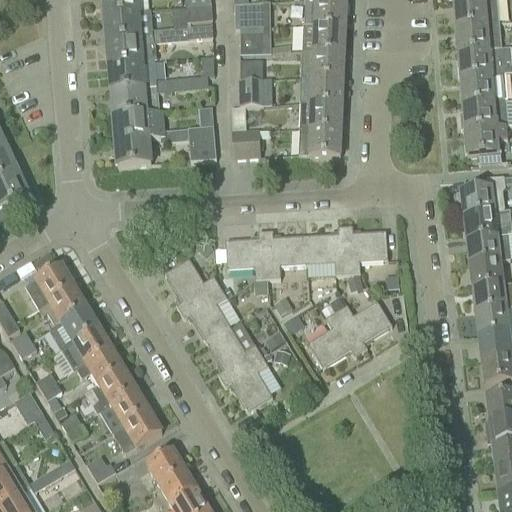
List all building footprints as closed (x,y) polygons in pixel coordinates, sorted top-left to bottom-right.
[(136,0),(102,0),(104,21),(138,18),(136,0)] [(209,0),(183,0),(185,14),(211,12),(209,0)] [(496,2),(484,3),(453,6),(455,32),(498,28),(496,2)] [(314,31),(346,33),(347,7),(305,5),(304,5),(303,31),(304,31),(314,31)] [(260,9),(249,10),(234,11),(234,36),(239,36),(261,35),(260,9)] [(212,27),(211,12),(185,14),(186,29),(212,27)] [(150,17),(138,18),(104,21),(106,46),(151,42),(152,48),(165,47),(164,35),(152,36),(150,17)] [(498,28),(455,32),(457,58),(500,54),(498,28)] [(212,31),(164,35),(165,47),(212,43),(212,31)] [(314,31),(304,31),(303,31),(302,57),(307,57),(345,59),(346,33),(314,31)] [(239,36),(239,55),(261,55),(261,35),(239,36)] [(151,42),(106,46),(108,71),(142,68),(153,67),(156,67),(155,51),(152,52),(152,48),(151,42)] [(500,54),(457,58),(459,84),(504,80),(502,54),(500,54)] [(307,57),(302,57),(301,83),(312,84),(344,85),(345,59),(307,57)] [(215,61),(200,62),(201,81),(216,80),(215,61)] [(142,68),(108,71),(110,97),(155,93),(156,99),(169,98),(168,86),(155,87),(153,67),(142,68)] [(262,68),(239,68),(239,86),(262,86),(262,68)] [(506,105),(504,80),(459,84),(462,110),(505,106),(505,105),(506,105)] [(207,83),(191,84),(168,86),(169,98),(208,95),(207,83)] [(312,84),(301,83),(300,109),(343,110),(344,85),(312,84)] [(262,86),(239,86),(239,112),(262,112),(262,107),(262,86)] [(155,93),(110,97),(112,122),(158,118),(156,99),(155,93)] [(505,106),(462,110),(462,119),(458,119),(460,136),(464,135),(506,132),(505,106)] [(300,109),(299,135),(342,136),(343,110),(300,109)] [(213,133),(211,113),(199,114),(200,134),(213,133)] [(158,118),(112,122),(114,147),(148,145),(160,144),(160,150),(174,149),(173,137),(159,138),(158,118)] [(506,132),(464,135),(466,162),(478,161),(479,171),(479,172),(500,171),(499,159),(501,159),(501,158),(499,158),(498,146),(507,146),(506,132)] [(213,133),(200,134),(173,137),(174,149),(189,147),(190,168),(216,166),(213,133)] [(342,136),(299,135),(298,161),(340,163),(342,136)] [(245,138),(246,165),(259,164),(257,137),(245,138)] [(246,165),(245,138),(232,139),(234,165),(246,165)] [(150,171),(148,145),(114,147),(117,173),(150,171)] [(0,185),(17,178),(6,155),(0,157),(0,185)] [(0,185),(0,214),(28,202),(17,178),(0,185)] [(504,194),(503,183),(485,184),(487,194),(460,198),(462,209),(458,210),(459,222),(463,222),(493,219),(504,217),(502,198),(504,194)] [(493,219),(463,222),(466,246),(511,241),(509,216),(504,217),(493,219)] [(352,233),(345,234),(348,281),(360,280),(359,268),(387,267),(385,238),(352,240),(352,233)] [(337,241),(305,243),(307,271),(334,270),(335,282),(348,281),(345,234),(337,234),(337,241)] [(267,285),(264,238),(257,239),(258,246),(225,247),(226,276),(254,274),(255,286),(267,285)] [(272,238),(264,238),(267,285),(280,285),(279,273),(307,271),(305,243),(273,245),(272,238)] [(511,241),(466,246),(469,270),(499,266),(497,252),(511,250),(511,241)] [(202,245),(195,254),(204,262),(212,254),(209,252),(205,248),(202,245)] [(48,260),(38,266),(45,277),(55,271),(48,260)] [(180,319),(220,294),(213,283),(203,290),(189,266),(164,280),(181,309),(176,312),(180,319)] [(499,266),(469,270),(472,294),(502,290),(499,266)] [(38,315),(73,293),(61,272),(25,294),(38,315)] [(359,281),(347,284),(351,298),(363,295),(359,281)] [(397,282),(385,282),(385,296),(398,295),(397,282)] [(267,286),(254,287),(254,299),(267,298),(267,286)] [(505,314),(502,290),(472,294),(475,318),(505,314)] [(54,333),(60,329),(86,314),(73,293),(38,315),(42,323),(46,320),(54,333)] [(220,294),(180,319),(183,325),(189,321),(206,349),(230,334),(216,311),(226,305),(220,294)] [(338,302),(329,308),(335,317),(344,311),(338,302)] [(285,303),(274,310),(280,321),(291,314),(285,303)] [(2,308),(0,308),(0,329),(4,336),(15,329),(2,308)] [(335,318),(360,359),(366,355),(363,349),(391,332),(377,308),(353,322),(346,312),(335,318)] [(329,310),(321,315),(325,324),(334,319),(329,310)] [(511,313),(505,314),(475,318),(478,342),(508,338),(511,337),(511,313)] [(86,314),(60,329),(73,350),(98,335),(86,314)] [(360,359),(335,318),(325,325),(331,335),(307,350),(322,374),(350,357),(353,363),(360,359)] [(296,322),(283,331),(289,341),(303,333),(296,322)] [(19,336),(15,329),(4,336),(8,343),(19,336)] [(245,358),(230,334),(206,349),(223,377),(217,380),(221,387),(261,362),(255,352),(245,358)] [(98,335),(73,350),(61,357),(74,378),(76,376),(111,355),(98,335)] [(16,356),(30,348),(25,338),(10,347),(16,356)] [(279,338),(264,347),(270,355),(284,346),(279,338)] [(508,338),(478,342),(481,366),(511,362),(508,338)] [(36,356),(30,348),(16,356),(21,365),(36,356)] [(123,376),(111,355),(76,376),(81,385),(90,379),(98,391),(123,376)] [(277,356),(273,367),(286,371),(290,360),(277,356)] [(0,357),(0,382),(1,383),(14,375),(6,361),(0,357)] [(268,373),(261,362),(221,387),(225,393),(230,390),(248,418),(272,404),(257,380),(268,373)] [(511,362),(481,366),(484,391),(511,387),(511,362),(511,363),(511,362)] [(123,376),(98,391),(91,396),(98,407),(93,413),(97,420),(110,412),(136,397),(123,376)] [(41,398),(55,389),(50,380),(35,389),(41,398)] [(61,398),(55,389),(41,398),(46,407),(61,398)] [(148,417),(136,397),(110,412),(123,433),(148,417)] [(27,432),(33,428),(43,422),(29,399),(13,409),(27,432)] [(511,399),(486,402),(489,427),(511,424),(511,399)] [(123,433),(112,440),(125,461),(161,439),(148,417),(123,433)] [(66,439),(80,430),(75,421),(61,430),(66,439)] [(51,436),(43,422),(33,428),(42,441),(51,436)] [(511,424),(489,427),(484,428),(485,442),(491,441),(492,451),(511,448),(511,424)] [(86,440),(80,430),(66,439),(72,448),(86,440)] [(0,447),(0,480),(16,471),(2,447),(0,447)] [(511,448),(492,451),(495,475),(511,472),(511,448)] [(159,493),(185,478),(172,457),(147,472),(159,493)] [(106,472),(100,463),(86,472),(97,490),(115,479),(109,470),(106,472)] [(28,490),(16,471),(0,480),(0,511),(1,511),(20,501),(31,495),(28,490)] [(511,472),(495,475),(498,499),(511,496),(511,472)] [(55,474),(43,481),(46,486),(42,488),(45,492),(60,482),(55,474)] [(174,511),(197,498),(185,478),(159,493),(170,511),(174,511)] [(383,511),(371,478),(328,494),(334,511),(383,511)] [(43,481),(28,490),(31,495),(33,499),(45,492),(42,488),(46,486),(43,481)] [(122,499),(117,490),(102,499),(108,508),(122,499)] [(511,511),(511,496),(498,499),(499,511),(511,511)] [(205,511),(197,498),(174,511),(205,511)] [(26,511),(20,501),(1,511),(26,511)]
